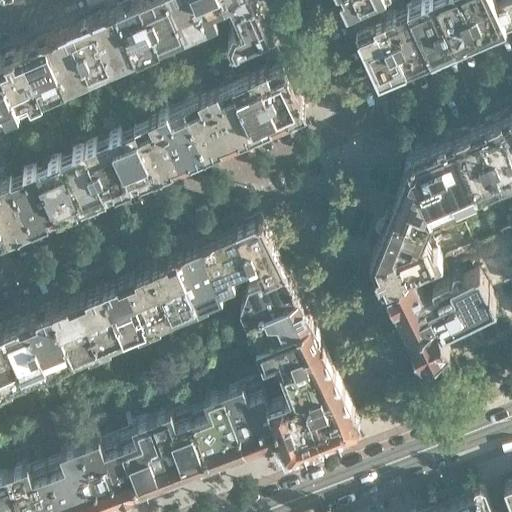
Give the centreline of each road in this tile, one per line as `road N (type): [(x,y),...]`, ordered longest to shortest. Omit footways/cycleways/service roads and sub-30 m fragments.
road 1 (residential): [(0,280),(359,123)]
road 2 (tertiary): [(501,421),(262,511)]
road 3 (residential): [(359,123),(511,58)]
road 4 (residential): [(359,123),(298,0)]
